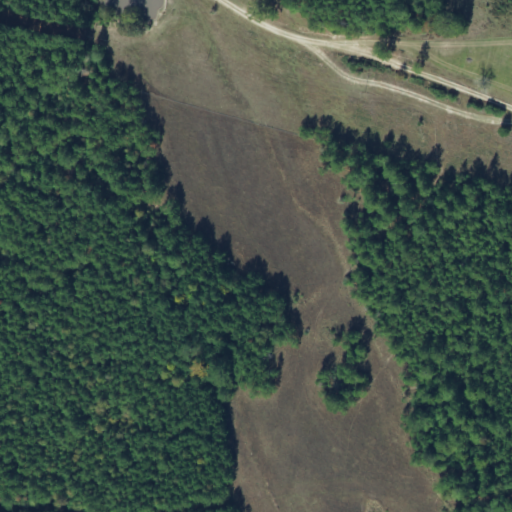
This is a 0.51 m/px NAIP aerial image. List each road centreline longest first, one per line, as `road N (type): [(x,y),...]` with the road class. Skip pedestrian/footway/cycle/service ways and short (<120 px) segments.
road 1 (residential): [(179,31),(343,69),(511,121)]
road 2 (residential): [(48,0),(179,31)]
